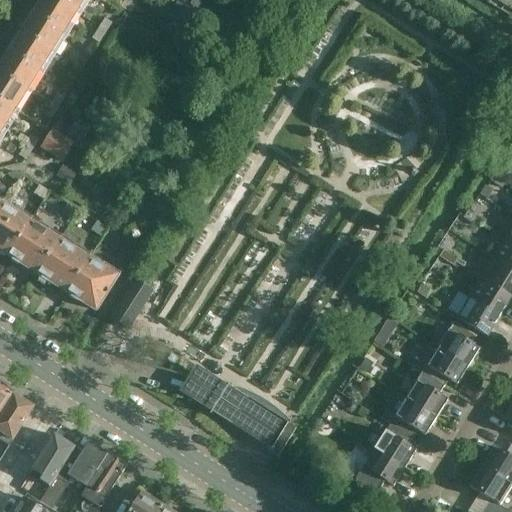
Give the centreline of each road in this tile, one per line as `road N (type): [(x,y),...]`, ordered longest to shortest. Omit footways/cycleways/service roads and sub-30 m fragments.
road 1 (tertiary): [(258,504),(69,387)]
road 2 (residential): [(416,511),(511,358)]
road 3 (residential): [(0,499),(69,387)]
